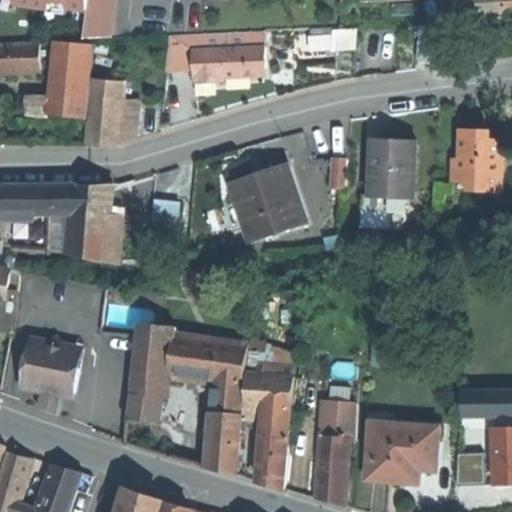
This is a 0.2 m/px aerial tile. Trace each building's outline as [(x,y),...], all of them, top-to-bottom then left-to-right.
[(50,0),(50,7),(89,11),(89,0),(50,0)] [(118,0),(89,0),(89,11),(85,37),(113,35),(118,0)] [(454,0),(456,22),(469,21),(467,0),(454,0)] [(504,0),(467,0),(469,21),(506,19),(504,0)] [(424,23),(421,56),(437,58),(440,25),(424,23)] [(361,48),(361,29),(313,30),(313,49),(361,48)] [(265,36),(180,37),(181,55),(166,55),(166,73),(193,73),(193,85),(209,85),(226,84),(226,79),(265,78),(265,36)] [(180,37),(165,37),(166,55),(181,55),(180,37)] [(93,46),(57,43),(54,74),(51,102),(25,102),(26,117),(47,118),(85,121),(93,46)] [(39,43),(39,45),(40,75),(54,74),(57,43),(39,43)] [(0,76),(40,75),(39,45),(0,46),(0,76)] [(125,83),(93,80),(87,145),(119,148),(120,138),(123,108),(125,83)] [(137,109),(123,108),(120,138),(134,139),(137,109)] [(478,140),(460,140),(460,166),(452,165),(452,183),(477,183),(477,193),(500,193),(500,145),(486,145),(478,145),(478,140)] [(395,146),(372,145),(370,202),(415,204),(417,146),(395,146)] [(350,185),(348,155),(335,156),(336,186),(350,185)] [(235,208),(249,244),(307,223),(287,168),(256,179),(234,188),(241,207),(235,208)] [(33,187),(0,186),(0,215),(34,215),(33,187)] [(113,187),(33,187),(34,215),(70,214),(68,241),(58,238),(9,235),(8,251),(66,254),(119,266),(123,217),(111,216),(113,187)] [(184,220),(187,200),(160,197),(157,216),(184,220)] [(0,272),(0,300),(8,301),(9,292),(11,273),(0,272)] [(18,293),(9,292),(8,301),(0,300),(0,332),(14,334),(18,293)] [(163,377),(170,378),(176,337),(177,328),(140,324),(133,373),(163,377)] [(212,413),(241,417),(242,405),(245,388),(243,388),(248,346),(176,337),(170,378),(216,384),(212,413)] [(252,338),(250,353),(264,355),(265,344),(252,338)] [(78,350),(30,340),(19,390),(28,392),(37,394),(43,389),(62,393),(75,396),(81,370),(75,369),(78,350)] [(256,365),(255,377),(295,380),(296,369),(256,365)] [(156,424),(163,377),(133,373),(128,419),(141,422),(156,424)] [(255,377),(248,376),(245,405),(266,407),(264,423),(264,428),(290,430),(295,380),(255,377)] [(57,414),(62,393),(43,389),(39,410),(57,414)] [(350,441),(355,442),(357,406),(324,403),(321,438),(350,441)] [(241,421),(264,423),(266,407),(245,405),(242,405),(241,417),(241,421)] [(511,431),(511,406),(494,407),(495,432),(511,431)] [(241,421),(241,417),(212,413),(208,470),(236,478),(241,421)] [(387,421),(387,428),(438,432),(437,442),(443,442),(444,426),(387,421)] [(394,484),(416,485),(417,472),(434,473),(437,442),(438,432),(387,428),(371,426),(367,481),(394,484)] [(286,491),(290,430),(264,428),(259,484),(271,487),(286,491)] [(511,486),(511,431),(495,432),(495,486),(511,486)] [(345,509),(350,441),(321,438),(316,501),(329,505),(345,509)] [(463,482),(489,481),(488,451),(462,451),(463,482)] [(33,463),(9,454),(0,481),(0,511),(16,511),(18,506),(33,463)] [(37,511),(36,511),(18,506),(16,511),(70,511),(77,493),(82,477),(63,470),(53,467),(37,511)] [(82,477),(77,493),(85,496),(91,480),(82,477)] [(119,511),(162,511),(165,504),(146,498),(127,491),(119,511)]
